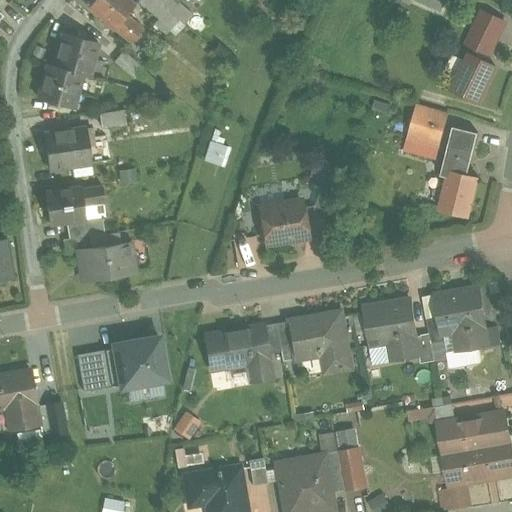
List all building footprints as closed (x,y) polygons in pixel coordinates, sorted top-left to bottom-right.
[(135,4),(130,0),(89,0),(87,2),(90,4),(89,6),(114,28),(115,27),(127,14),(135,4)] [(158,0),(139,0),(160,17),(155,22),(166,32),(179,18),(158,0)] [(158,0),(179,18),(185,23),(194,13),(178,0),(158,0)] [(403,0),(437,15),(443,0),(403,0)] [(506,21),(483,9),(478,19),(502,30),(506,21)] [(143,28),(127,14),(115,27),(131,41),(143,28)] [(502,30),(478,19),(464,47),(487,59),(502,30)] [(98,41),(64,32),(55,65),(82,72),(89,74),(98,41)] [(487,59),(464,47),(461,54),(468,57),(453,86),(479,99),(497,64),(487,59)] [(142,65),(123,49),(114,59),(133,75),(142,65)] [(55,65),(48,63),(39,97),(73,106),(82,72),(55,65)] [(447,111),(416,103),(404,149),(436,157),(447,111)] [(126,108),(100,112),(102,125),(128,121),(126,108)] [(479,132),(454,125),(443,174),(450,176),(442,207),(470,214),(479,176),(468,174),(479,132)] [(86,127),(45,133),(50,168),(91,162),(86,127)] [(205,140),(199,159),(220,167),(227,148),(205,140)] [(333,163),(319,159),(316,173),(323,175),(329,176),(333,163)] [(323,175),(314,208),(329,213),(339,179),(329,176),(323,175)] [(81,186),(46,191),(51,223),(68,220),(104,215),(106,215),(104,200),(105,200),(103,184),(82,188),(81,186)] [(302,200),(262,207),(264,219),(261,224),(263,235),(267,239),(268,242),(309,235),(302,200)] [(104,215),(68,220),(71,238),(91,235),(106,232),(104,215)] [(71,238),(64,239),(66,252),(79,250),(79,249),(93,247),(91,235),(71,238)] [(0,280),(1,282),(9,280),(11,276),(14,276),(8,236),(0,237),(0,280)] [(93,247),(79,249),(79,250),(84,279),(136,272),(133,252),(123,253),(121,243),(93,247)] [(464,289),(465,291),(457,292),(456,290),(437,294),(441,315),(444,331),(445,331),(460,329),(463,346),(460,347),(460,348),(490,343),(480,287),(464,289)] [(403,302),(396,304),(395,301),(366,306),(372,344),(394,340),(397,357),(393,358),(393,359),(421,354),(422,354),(419,334),(413,298),(403,300),(403,302)] [(328,315),(313,317),(313,315),(289,319),(296,358),(325,353),(328,370),(352,365),(342,310),(327,312),(328,315)] [(441,315),(428,317),(431,332),(433,342),(447,340),(445,331),(444,331),(441,315)] [(289,319),(277,321),(282,350),(284,359),(296,358),(289,319)] [(277,321),(262,324),(267,352),(282,350),(277,321)] [(262,324),(206,334),(212,368),(247,362),(250,379),(271,376),(267,352),(262,324)] [(431,332),(419,334),(422,354),(421,354),(422,362),(436,359),(433,342),(431,332)] [(171,390),(163,347),(112,356),(118,388),(121,399),(171,390)] [(86,394),(118,388),(112,356),(112,354),(80,360),(86,394)] [(31,370),(0,375),(0,409),(6,408),(9,428),(40,422),(31,370)] [(68,437),(61,401),(48,404),(54,439),(68,437)] [(453,402),(438,405),(441,419),(456,417),(453,402)] [(183,438),(197,422),(183,409),(168,426),(183,438)] [(502,414),(445,424),(450,452),(507,442),(502,414)] [(507,442),(450,452),(455,479),(511,469),(507,442)] [(360,446),(340,450),(347,488),(368,484),(368,483),(367,484),(360,446)] [(196,449),(170,452),(172,465),(198,462),(196,449)] [(340,450),(325,453),(332,491),(335,490),(347,488),(340,450)] [(297,464),(278,467),(285,511),(315,511),(338,508),(335,490),(332,491),(325,453),(296,458),(297,464)] [(264,457),(250,459),(253,484),(268,482),(264,457)] [(247,511),(240,465),(185,474),(189,496),(205,493),(208,511),(247,511)] [(99,496),(95,511),(117,511),(120,500),(99,496)]
